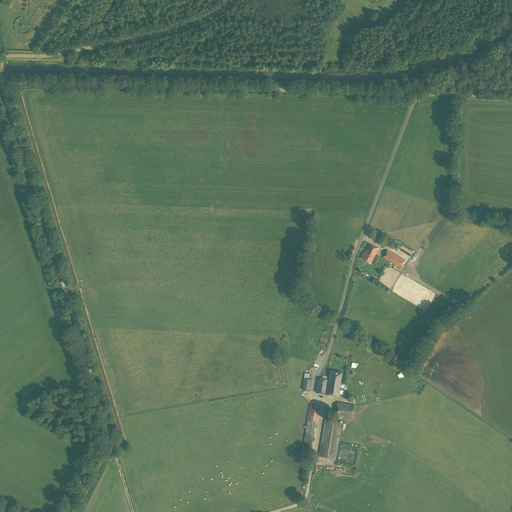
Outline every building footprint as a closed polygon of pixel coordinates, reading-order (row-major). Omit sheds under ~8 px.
[(371,264),(379,249),(369,244),(365,252),(364,252),(360,258),(371,264)] [(400,267),(404,260),(388,250),(384,258),(400,267)] [(401,368),(397,373),(400,377),(405,371),(401,368)] [(329,378),(329,380),(318,378),(315,392),(339,396),(341,383),(340,383),(342,373),(331,371),(330,378),(329,378)] [(310,391),(312,379),(304,378),(302,390),(310,391)] [(353,418),(355,405),(338,402),(336,415),(353,418)] [(318,405),(309,404),(307,420),(302,450),(311,451),(316,421),(318,405)] [(335,459),(342,422),(325,419),(319,456),(335,459)]
